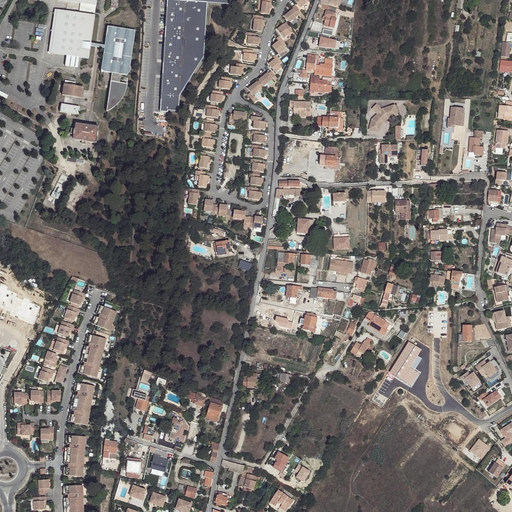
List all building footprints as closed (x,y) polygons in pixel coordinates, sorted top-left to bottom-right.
[(95,13),(96,9),(96,0),(61,0),(81,3),(85,4),(85,7),(80,6),(79,11),(95,13)] [(167,0),(160,113),(168,113),(168,111),(179,112),(180,97),(205,59),(209,5),(232,6),(236,0),(167,0)] [(307,3),(304,0),(294,0),(301,8),(307,3)] [(271,4),(263,3),(261,14),(269,15),(270,8),(271,4)] [(300,15),(302,13),(296,5),(293,8),(294,10),(299,16),(300,15)] [(353,17),(354,13),(329,7),(329,10),(339,12),(339,13),(353,17)] [(56,10),(51,53),(67,55),(79,57),(88,58),(90,46),(94,16),(56,10)] [(290,23),(299,16),(294,10),(290,12),(285,17),(290,23)] [(326,10),(325,16),(323,17),(323,18),(323,20),(325,21),(324,26),(332,28),(335,18),(336,13),(326,10)] [(262,21),(254,20),(253,31),(261,32),(262,25),(262,21)] [(505,22),(503,35),(504,35),(508,36),(509,30),(511,30),(511,23),(509,22),(505,22)] [(290,33),(293,31),(287,23),(284,25),(290,33)] [(290,34),(290,33),(284,25),(279,29),(277,30),(284,39),(290,34)] [(107,27),(100,72),(111,73),(106,112),(110,110),(114,107),(119,102),(122,98),(125,91),(127,84),(119,83),(120,75),(126,76),(126,75),(127,73),(128,73),(129,71),(130,67),(129,67),(134,31),(107,27)] [(329,36),(319,33),(318,36),(321,37),(319,46),(338,49),(340,42),(329,39),(329,36)] [(256,38),(248,37),(247,45),(258,46),(259,43),(259,39),(259,38),(256,38)] [(283,47),(286,45),(280,37),(277,39),(278,41),(279,42),(283,47)] [(286,50),(283,47),(279,42),(275,45),(273,47),(280,55),(286,50)] [(503,42),(501,57),(509,58),(511,43),(503,42)] [(253,55),(244,54),(243,61),(254,63),(254,60),(255,55),(253,55)] [(308,54),(306,70),(303,70),(303,71),(302,74),(307,74),(307,71),(311,72),(311,70),(315,70),(315,73),(313,73),(313,75),(324,76),(324,71),(332,72),(333,66),(332,66),(333,60),(325,59),(324,65),(320,64),(320,66),(318,66),(318,64),(319,60),(315,59),(316,55),(308,54)] [(79,57),(67,55),(65,65),(77,67),(79,57)] [(280,66),(283,63),(276,55),(273,58),(274,59),(275,60),(280,66)] [(282,68),(280,66),(275,60),(271,64),(269,65),(276,73),(282,68)] [(511,61),(501,60),(499,71),(511,73),(511,67),(511,61)] [(242,69),(236,68),(231,67),(230,75),(241,76),(241,74),(242,69)] [(275,82),(278,79),(271,72),(268,74),(273,80),(275,82)] [(264,87),(273,80),(268,74),(268,73),(267,74),(264,76),(259,81),(263,87),(264,87)] [(311,76),(311,84),(332,86),(332,82),(319,81),(320,77),(311,76)] [(230,82),(221,81),(220,81),(219,89),(229,90),(230,87),(230,82)] [(253,96),(262,88),(258,83),(257,82),(252,87),(248,90),(251,93),(253,96)] [(76,86),(65,85),(65,84),(63,96),(82,99),(84,88),(76,86)] [(311,84),(310,91),(324,93),(324,92),(331,93),(332,86),(311,84)] [(257,101),(253,96),(251,93),(248,95),(254,103),(257,101)] [(222,96),(212,94),(211,94),(211,102),(221,104),(222,101),(222,96)] [(290,101),(290,108),(294,108),(293,111),(299,110),(299,113),(299,116),(306,116),(306,112),(311,112),(311,102),(294,102),(294,101),(290,101)] [(478,103),(473,103),(471,115),(477,115),(477,113),(479,113),(480,105),(478,105),(478,103)] [(372,109),(377,114),(382,110),(376,104),(372,109)] [(80,107),(62,105),(62,106),(61,106),(60,112),(79,115),(81,109),(80,109),(80,107)] [(372,119),(369,130),(376,131),(378,123),(381,120),(384,123),(388,118),(398,115),(394,105),(383,109),(382,110),(377,114),(372,119)] [(511,106),(500,106),(498,119),(503,119),(504,119),(504,117),(511,117),(511,106)] [(451,108),(450,119),(449,126),(454,126),(460,127),(460,122),(461,122),(462,114),(464,114),(464,109),(451,108)] [(215,110),(207,109),(206,117),(217,119),(217,116),(218,111),(215,110)] [(234,115),(233,120),(244,121),(245,119),(245,115),(245,113),(238,112),(234,112),(234,115)] [(317,126),(329,127),(330,118),(330,114),(327,114),(327,118),(325,118),(318,117),(317,126)] [(330,118),(329,127),(329,130),(342,131),(343,119),(339,119),(330,118)] [(381,125),(384,123),(381,120),(378,123),(376,131),(379,132),(381,125)] [(265,127),(265,123),(265,122),(261,122),(254,121),(253,129),(264,130),(265,127)] [(84,142),(87,142),(98,144),(101,128),(89,126),(89,125),(89,124),(88,124),(88,123),(86,123),(85,123),(84,124),(83,125),(77,124),(77,129),(76,135),(75,140),(84,142)] [(206,124),(205,132),(212,133),(215,133),(215,131),(216,125),(213,125),(206,124)] [(497,130),(497,132),(495,146),(495,148),(494,148),(494,146),(492,146),(492,150),(496,150),(495,153),(502,154),(503,149),(505,149),(505,144),(506,142),(508,142),(509,132),(507,131),(500,131),(497,130)] [(470,138),(469,153),(473,153),(475,153),(475,156),(481,156),(482,147),(479,147),(480,139),(482,139),(483,131),(475,131),(474,138),(470,138)] [(265,136),(262,136),(254,135),(253,143),(264,144),(264,141),(265,136)] [(211,140),(203,139),(202,147),(213,148),(213,146),(214,141),(214,140),(211,140)] [(380,155),(380,164),(387,164),(387,155),(398,155),(398,146),(382,146),(382,155),(380,155)] [(326,147),(325,156),(320,156),(320,165),(337,167),(340,167),(340,158),(338,157),(336,157),(336,149),(326,147)] [(265,151),(262,150),(254,149),(254,153),(253,157),(264,158),(264,156),(265,151)] [(398,155),(387,155),(387,164),(398,164),(398,155)] [(205,157),(200,156),(199,168),(207,169),(208,162),(208,157),(205,157)] [(264,165),(261,164),(253,163),(252,171),(260,172),(263,173),(263,170),(264,165)] [(506,173),(497,172),(496,180),(506,181),(506,173)] [(205,176),(200,175),(198,187),(206,188),(207,181),(207,177),(208,176),(205,176)] [(262,179),(259,179),(251,178),(250,185),(261,186),(261,184),(262,179)] [(438,184),(429,184),(430,198),(438,198),(438,184)] [(299,189),(276,189),(273,210),(278,210),(280,195),(289,195),(289,197),(294,197),(294,196),(299,196),(299,193),(300,193),(300,189),(299,189)] [(489,190),(488,200),(500,202),(501,192),(489,190)] [(386,191),(367,191),(367,203),(372,203),(372,201),(386,201),(386,191)] [(260,193),(257,192),(250,192),(249,199),(259,201),(260,198),(260,193)] [(197,194),(190,193),(188,204),(196,205),(197,198),(197,194)] [(336,196),(333,196),(334,202),(346,201),(346,194),(336,194),(336,196)] [(204,211),(212,212),(213,205),(213,201),(208,201),(205,200),(204,211)] [(406,201),(395,201),(396,212),(402,212),(402,220),(410,220),(410,201),(406,201)] [(218,216),(226,217),(227,210),(227,206),(222,205),(220,205),(220,208),(219,215),(218,216)] [(436,211),(427,211),(427,219),(433,219),(433,222),(437,222),(437,220),(438,220),(438,219),(443,218),(442,210),(439,210),(439,208),(436,208),(436,211)] [(233,219),(244,220),(245,220),(245,217),(246,212),(245,212),(241,212),(234,211),(233,219)] [(255,218),(253,228),(256,228),(261,229),(262,219),(262,218),(260,218),(255,217),(255,218)] [(314,220),(298,219),(297,233),(312,234),(314,220)] [(416,240),(416,223),(408,223),(408,240),(416,240)] [(507,225),(497,224),(496,230),(496,232),(492,232),(490,243),(499,244),(500,235),(506,236),(507,234),(511,235),(511,233),(511,228),(507,227),(507,225)] [(434,231),(430,231),(431,240),(439,239),(439,241),(453,240),(453,234),(452,234),(452,230),(447,230),(439,230),(439,231),(434,231)] [(334,241),(334,250),(349,249),(349,238),(340,238),(340,241),(334,241)] [(225,248),(230,247),(229,246),(229,241),(216,243),(217,252),(217,256),(226,255),(226,250),(225,248)] [(228,249),(226,250),(226,255),(217,256),(217,252),(215,252),(215,257),(216,257),(226,256),(228,256),(228,249)] [(443,252),(431,252),(431,261),(444,260),(443,252)] [(297,254),(279,253),(277,265),(281,266),(281,262),(284,263),(284,266),(293,267),(294,256),(296,256),(297,254)] [(316,256),(302,255),(301,264),(301,267),(317,269),(318,261),(315,261),(316,256)] [(507,276),(510,268),(511,260),(502,257),(496,273),(507,276)] [(368,261),(364,260),(362,267),(360,273),(370,275),(369,277),(372,278),(377,262),(375,262),(375,261),(369,259),(368,261)] [(354,263),(331,260),(329,271),(337,272),(347,274),(352,274),(354,263)] [(252,265),(241,261),(239,268),(250,272),(252,265)] [(397,266),(392,264),(388,275),(390,276),(392,276),(394,277),(397,266)] [(462,273),(452,271),(452,272),(451,281),(450,285),(451,285),(459,286),(460,277),(461,278),(462,273)] [(459,286),(451,285),(451,286),(463,288),(465,273),(462,273),(461,278),(460,277),(459,286)] [(442,277),(431,275),(430,284),(443,287),(445,277),(442,277)] [(367,280),(356,277),(355,281),(358,282),(357,284),(356,288),(365,290),(367,280)] [(392,303),(392,296),(392,295),(393,294),(390,293),(393,285),(388,284),(386,288),(385,293),(382,304),(381,306),(380,306),(379,307),(381,307),(382,306),(384,307),(385,305),(385,304),(387,305),(388,302),(388,299),(389,300),(389,302),(392,303)] [(303,287),(287,285),(286,297),(290,297),(289,303),(296,304),(298,289),(302,290),(303,287)] [(504,286),(495,288),(497,303),(508,301),(508,297),(506,291),(505,291),(504,286)] [(0,310),(34,326),(41,306),(0,287),(0,310)] [(333,290),(318,288),(318,289),(317,297),(318,297),(343,301),(344,293),(333,291),(333,290)] [(81,298),(83,298),(85,294),(73,290),(69,303),(78,306),(79,301),(81,298)] [(67,306),(66,307),(70,309),(75,313),(77,314),(78,310),(67,306)] [(92,324),(95,326),(110,331),(117,312),(102,307),(99,306),(97,313),(101,314),(107,317),(106,321),(99,318),(95,317),(92,324)] [(70,309),(66,307),(62,318),(72,321),(74,317),(75,313),(70,309)] [(495,313),(496,318),(493,319),(496,323),(497,330),(509,328),(507,321),(506,321),(505,318),(504,311),(495,313)] [(375,316),(369,312),(365,319),(368,321),(370,318),(372,320),(371,322),(368,325),(379,332),(379,333),(384,336),(388,330),(389,331),(394,324),(386,319),(384,320),(375,315),(375,316)] [(306,316),(304,326),(315,329),(317,318),(317,316),(307,313),(306,316)] [(73,325),(61,322),(57,334),(66,337),(68,332),(69,329),(71,329),(73,325)] [(354,324),(351,323),(347,333),(349,334),(352,335),(355,325),(356,323),(354,323),(354,324)] [(463,342),(471,342),(492,339),(485,324),(472,326),(463,326),(463,335),(463,342)] [(346,336),(339,332),(337,337),(341,339),(344,341),(344,340),(345,339),(346,336)] [(97,378),(106,339),(91,336),(88,335),(86,343),(90,344),(97,345),(96,349),(89,347),(85,347),(82,362),(86,363),(92,364),(91,368),(85,367),(81,366),(79,374),(82,374),(97,378)] [(68,342),(57,338),(52,350),(62,353),(64,349),(65,345),(67,346),(68,342)] [(339,344),(334,342),(332,341),(329,347),(329,348),(323,359),(327,361),(331,354),(333,355),(336,348),(337,349),(337,348),(339,344)] [(362,346),(356,342),(350,352),(359,358),(362,354),(363,355),(368,347),(370,344),(365,341),(362,346)] [(56,355),(47,352),(43,364),(54,368),(56,364),(53,363),(55,359),(56,355)] [(484,360),(475,367),(482,376),(486,374),(489,377),(497,372),(490,362),(487,364),(484,360)] [(60,366),(57,373),(64,375),(67,368),(60,366)] [(53,372),(42,368),(37,380),(47,383),(48,379),(49,375),(52,376),(53,372)] [(467,372),(461,377),(463,380),(465,379),(472,388),(480,382),(473,373),(470,376),(467,372)] [(55,380),(62,382),(64,375),(57,373),(55,380)] [(291,375),(281,373),(279,381),(289,383),(291,378),(291,375)] [(250,377),(248,377),(247,388),(256,388),(256,387),(257,374),(253,374),(253,375),(253,377),(250,377)] [(70,422),(73,423),(88,426),(95,387),(80,384),(77,384),(75,391),(79,392),(86,393),(85,397),(78,396),(74,395),(72,411),(76,411),(82,413),(82,417),(75,416),(71,415),(70,422)] [(141,392),(133,390),(130,399),(138,401),(136,408),(145,411),(149,398),(147,397),(147,396),(140,394),(141,392)] [(51,401),(55,401),(60,401),(60,392),(47,391),(47,403),(51,403),(51,401)] [(486,392),(479,397),(482,401),(483,401),(488,407),(502,397),(497,391),(489,396),(486,392)] [(43,403),(43,392),(30,392),(30,402),(35,401),(39,401),(39,403),(43,403)] [(192,400),(195,401),(197,395),(187,392),(185,397),(192,400)] [(26,406),(26,394),(13,394),(13,404),(18,404),(22,404),(22,406),(26,406)] [(207,399),(205,399),(202,397),(197,395),(195,401),(194,404),(204,408),(207,399)] [(220,419),(218,419),(222,408),(211,404),(211,406),(206,419),(219,423),(220,419)] [(176,415),(170,413),(168,419),(171,420),(174,421),(173,423),(174,424),(172,430),(174,430),(171,439),(176,441),(174,447),(180,449),(185,437),(182,436),(184,430),(187,431),(188,427),(182,421),(181,422),(176,415)] [(501,441),(505,447),(511,441),(511,431),(511,430),(511,422),(511,423),(500,430),(506,438),(501,441)] [(148,427),(147,430),(153,431),(154,428),(148,426),(149,424),(146,423),(145,426),(148,427)] [(30,426),(25,426),(21,426),(21,424),(17,424),(17,436),(30,436),(30,434),(34,434),(34,424),(30,424),(30,426)] [(139,439),(145,440),(152,442),(153,438),(156,439),(158,433),(153,431),(147,430),(148,427),(145,426),(144,429),(143,433),(140,432),(139,439)] [(45,430),(40,430),(40,441),(53,441),(53,428),(49,428),(49,430),(45,430)] [(87,438),(71,437),(68,437),(67,444),(71,445),(78,445),(78,449),(71,449),(67,448),(66,464),(70,465),(77,465),(76,469),(70,468),(66,468),(65,476),(69,476),(84,477),(86,445),(87,438)] [(118,441),(106,440),(102,462),(108,463),(109,458),(110,452),(117,453),(118,441)] [(213,451),(210,462),(216,463),(220,447),(212,445),(211,450),(213,451)] [(289,458),(279,452),(275,459),(277,460),(273,468),(281,472),(289,458)] [(154,456),(150,469),(165,473),(168,462),(160,460),(157,459),(158,457),(154,456)] [(126,461),(128,461),(140,462),(140,469),(142,470),(143,459),(127,458),(126,461)] [(244,466),(223,460),(221,466),(225,467),(229,468),(228,471),(242,474),(242,473),(243,471),(244,466)] [(128,461),(126,477),(141,479),(142,474),(139,474),(140,469),(140,462),(128,461)] [(496,478),(503,468),(497,465),(495,463),(493,466),(489,472),(489,473),(496,478)] [(255,469),(244,466),(243,471),(254,474),(255,469)] [(205,486),(212,487),(214,473),(205,471),(204,476),(206,477),(205,486)] [(508,475),(508,474),(502,481),(511,487),(511,471),(508,475)] [(253,476),(248,474),(247,475),(242,473),(242,474),(238,486),(240,486),(244,487),(247,488),(254,490),(256,482),(258,477),(253,476)] [(49,489),(49,480),(39,481),(40,490),(38,490),(38,494),(48,494),(47,489),(49,489)] [(302,492),(306,486),(301,483),(300,485),(299,484),(296,489),(302,492)] [(131,491),(129,496),(142,500),(146,490),(133,485),(131,491)] [(85,511),(84,486),(69,487),(65,487),(66,495),(70,495),(76,495),(76,499),(70,499),(66,499),(66,511),(85,511)] [(198,489),(188,486),(185,496),(195,498),(198,489)] [(294,501),(278,490),(270,503),(276,507),(279,502),(288,509),(294,501)] [(217,495),(215,495),(214,503),(216,503),(226,506),(228,498),(226,498),(227,494),(218,492),(217,495)] [(162,508),(164,504),(166,498),(153,494),(150,504),(162,508)] [(46,498),(33,499),(34,511),(45,511),(44,506),(44,502),(46,502),(46,498)] [(183,511),(189,511),(190,509),(192,503),(179,499),(176,509),(183,511)] [(276,507),(277,511),(280,507),(286,511),(288,509),(279,502),(276,507)]
